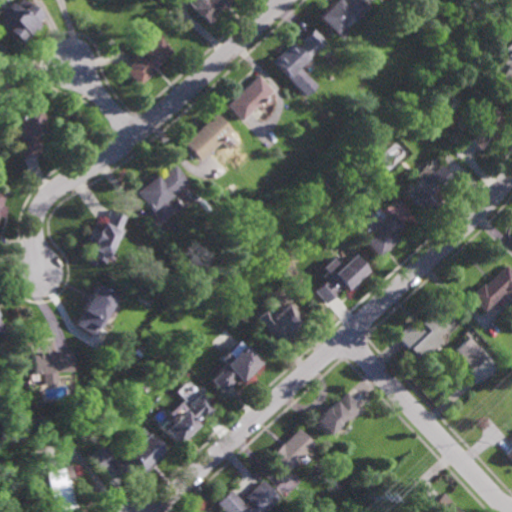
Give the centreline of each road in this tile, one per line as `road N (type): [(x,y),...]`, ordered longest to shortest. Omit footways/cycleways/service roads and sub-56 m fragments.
road 1 (residential): [(156,511),(511,175)]
road 2 (residential): [(345,339),(508,511)]
road 3 (residential): [(135,136),(283,0)]
road 4 (residential): [(38,271),(43,204),(135,136)]
